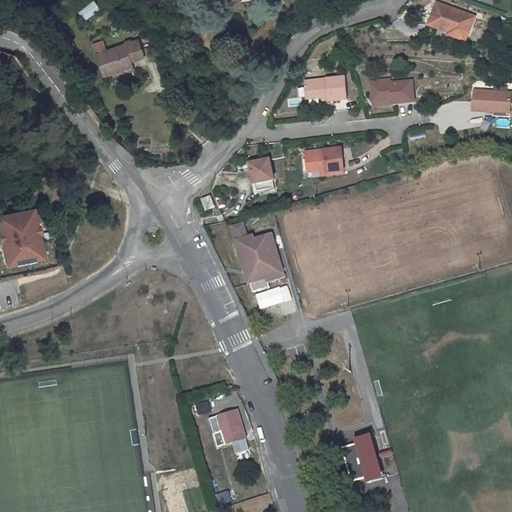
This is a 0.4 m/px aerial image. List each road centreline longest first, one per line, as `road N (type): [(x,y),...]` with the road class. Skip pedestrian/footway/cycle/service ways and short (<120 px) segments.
road 1 (residential): [(195,262),(263,403),(295,511)]
road 2 (residential): [(0,38),(25,48),(149,202)]
road 3 (residential): [(392,0),(308,34),(239,136)]
road 4 (residential): [(239,136),(410,118)]
road 5 (residential): [(114,272),(0,326)]
